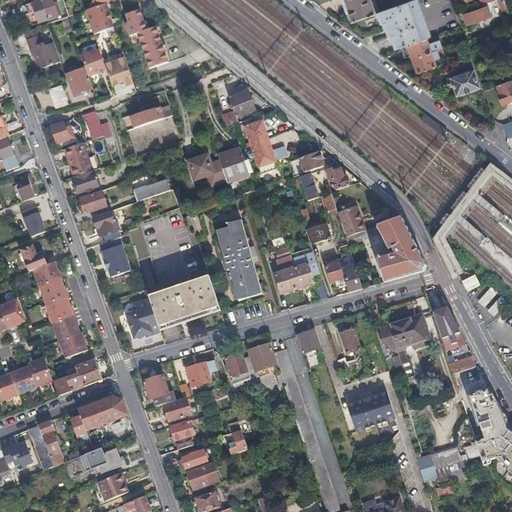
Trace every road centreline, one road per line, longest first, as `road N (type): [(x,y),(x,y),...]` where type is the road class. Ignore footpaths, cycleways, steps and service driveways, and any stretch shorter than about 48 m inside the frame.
road 1 (residential): [(443,275),(400,204),(165,0)]
road 2 (residential): [(0,36),(120,367)]
road 3 (residential): [(443,275),(120,367)]
road 4 (residential): [(293,0),(501,159)]
road 5 (residential): [(511,399),(443,275)]
road 6 (residential): [(126,381),(173,511)]
road 7 (residential): [(126,381),(0,431)]
